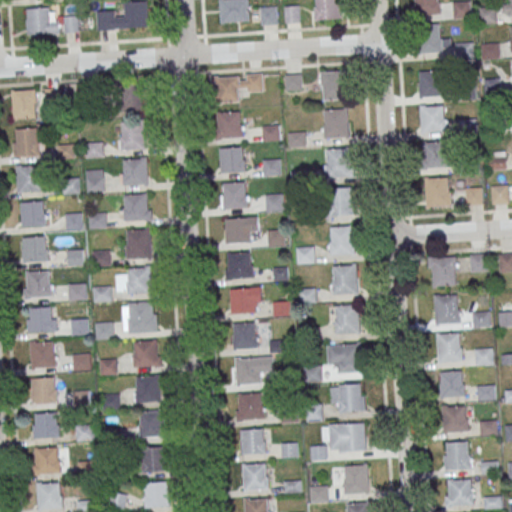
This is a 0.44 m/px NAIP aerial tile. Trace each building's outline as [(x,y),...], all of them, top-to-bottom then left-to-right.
[(220,0),(249,0),(250,20),(221,22),(220,0)] [(340,18),(339,0),(314,0),(314,18),(340,18)] [(439,0),(414,0),(415,13),(440,13),(439,0)] [(452,1),(461,0),(470,0),(471,16),(453,17),(452,1)] [(511,15),(511,0),(510,0),(510,2),(503,2),(503,15),(511,15)] [(149,28),(149,1),(124,2),(124,12),(97,13),(97,29),(149,28)] [(261,5),(261,24),(278,24),(278,5),(261,5)] [(299,22),(299,5),(286,5),(286,22),(299,22)] [(479,6),(496,5),(498,22),(480,23),(479,6)] [(26,8),(27,34),(80,33),(80,16),(52,16),(52,8),(26,8)] [(450,52),(450,37),(440,37),(440,24),(423,24),(423,52),(450,52)] [(455,42),(472,41),(473,57),(456,58),(455,42)] [(481,43),(499,41),(500,58),(482,59),(481,43)] [(419,70),(419,96),(443,96),(443,70),(419,70)] [(322,100),(344,100),(344,71),(322,71),(322,100)] [(239,103),(239,91),(263,91),(263,75),(215,75),(215,103),(239,103)] [(484,78),(501,77),(502,93),(485,94),(484,78)] [(457,82),(475,81),(476,98),(458,99),(457,82)] [(125,85),(125,107),(142,107),(142,85),(125,85)] [(45,90),(60,89),(61,105),(46,106),(45,90)] [(36,90),(12,90),(12,119),(36,119),(36,90)] [(421,131),(446,131),(445,104),(420,105),(421,131)] [(324,137),(348,137),(348,109),(324,109),(324,137)] [(242,112),(217,112),(217,137),(242,137),(242,112)] [(458,119),(476,118),(477,134),(460,135),(458,119)] [(120,121),(120,149),(146,149),(146,121),(120,121)] [(260,127),(278,126),(279,142),(261,143),(260,127)] [(40,128),(14,128),(14,156),(41,156),(40,128)] [(286,134),(304,133),(305,148),(287,149),(286,134)] [(423,166),(448,166),(448,140),(423,140),(423,166)] [(86,143),(102,142),(103,159),(87,160),(86,143)] [(57,146),(73,145),(74,161),(58,162),(57,146)] [(220,147),(220,172),(244,172),(244,147),(220,147)] [(351,177),(351,148),(326,148),(326,177),(351,177)] [(488,151),(505,150),(507,167),(489,168),(488,151)] [(147,185),(147,158),(122,159),(122,185),(147,185)] [(261,162),(279,161),(280,176),(262,178),(261,162)] [(41,192),(41,165),(17,165),(17,192),(41,192)] [(85,172),(103,171),(104,193),(87,195),(85,172)] [(289,173),(307,171),(308,187),(290,188),(289,173)] [(425,177),(425,206),(450,205),(450,176),(425,177)] [(61,180),(79,179),(80,195),(62,196),(61,180)] [(222,209),(247,209),(247,183),(222,183),(222,209)] [(491,185),(508,184),(510,202),(492,203),(491,185)] [(333,188),(333,215),(354,215),(354,188),(333,188)] [(124,194),(124,220),(151,220),(151,194),(124,194)] [(264,197),(282,196),(283,211),(265,213),(264,197)] [(44,201),(22,201),(22,226),(44,226),(44,201)] [(65,215),(81,214),(82,231),(66,232),(65,215)] [(88,215),(106,214),(107,229),(89,230),(88,215)] [(226,218),(226,243),(256,243),(256,218),(226,218)] [(330,254),(354,254),(354,226),(330,226),(330,254)] [(151,258),(151,229),(127,229),(127,258),(151,258)] [(266,232),(284,231),(285,247),(267,248),(266,232)] [(23,261),(47,261),(47,237),(23,237),(23,261)] [(296,250),(313,249),(314,264),(297,266),(296,250)] [(67,251),(83,250),(84,267),(68,268),(67,251)] [(92,253),(110,252),(111,267),(93,268),(92,253)] [(252,252),(226,253),(226,278),(252,278),(252,252)] [(470,253),(487,252),(488,269),(471,271),(470,253)] [(499,253),(511,252),(511,270),(500,271),(499,253)] [(454,255),(431,257),(433,285),(456,283),(454,255)] [(357,266),(333,266),(333,294),(357,294),(357,266)] [(151,268),(127,268),(127,293),(151,293),(151,268)] [(52,298),(52,271),(25,271),(25,298),(52,298)] [(67,286),(85,285),(86,300),(68,301),(67,286)] [(93,289),(110,287),(111,303),(94,304),(93,289)] [(231,313),(253,313),(253,304),(261,304),(261,288),(231,288),(231,313)] [(297,290),(315,289),(316,305),(298,306),(297,290)] [(457,293),(434,295),(436,323),(459,321),(457,293)] [(158,301),(123,302),(123,333),(158,333),(158,301)] [(272,304),(290,302),(291,318),(273,319),(272,304)] [(360,305),(335,305),(335,333),(360,333),(360,305)] [(28,307),(28,332),(56,332),(56,307),(28,307)] [(499,310),(511,309),(511,324),(500,326),(499,310)] [(472,311),(490,310),(491,325),(473,326),(472,311)] [(70,321),(88,320),(89,335),(71,337),(70,321)] [(95,325),(113,323),(114,339),(96,340),(95,325)] [(234,323),(234,349),(258,349),(258,323),(234,323)] [(300,329),(318,328),(319,343),(301,344),(300,329)] [(460,332),(436,334),(439,361),(462,359),(460,332)] [(31,368),(55,368),(55,341),(31,341),(31,368)] [(159,366),(159,341),(132,341),(132,366),(159,366)] [(338,365),(338,372),(361,372),(361,344),(328,344),(328,365),(338,365)] [(475,348),(492,347),(493,362),(476,364),(475,348)] [(502,351),(511,350),(511,362),(502,363),(502,351)] [(72,357),(90,355),(91,371),(73,372),(72,357)] [(236,384),(266,383),(266,373),(273,373),(272,357),(236,358),(236,384)] [(100,361),(116,360),(117,376),(101,377),(100,361)] [(303,368),(321,367),(322,382),(304,384),(303,368)] [(465,395),(465,370),(440,370),(440,395),(465,395)] [(276,373),(294,372),(295,387),(277,389),(276,373)] [(135,401),(160,401),(160,376),(135,376),(135,401)] [(32,378),(32,402),(56,402),(56,378),(32,378)] [(477,384),(495,383),(496,399),(478,400),(477,384)] [(365,411),(365,385),(331,385),(332,411),(365,411)] [(73,392),(89,391),(91,408),(74,409),(73,392)] [(263,393),(237,393),(237,419),(263,419),(263,393)] [(101,396),(119,395),(120,410),(102,412),(101,396)] [(467,405),(443,405),(443,431),(467,431),(467,405)] [(303,408),(321,406),(322,422),(304,423),(303,408)] [(279,409),(297,408),(298,423),(280,425),(279,409)] [(163,437),(163,411),(138,411),(138,437),(163,437)] [(61,413),(33,413),(33,438),(61,438),(61,413)] [(480,420),(498,419),(499,434),(481,436),(480,420)] [(322,424),(323,442),(331,442),(332,451),(366,450),(365,423),(322,424)] [(75,427),(93,426),(94,441),(76,442),(75,427)] [(102,430),(119,429),(120,445),(103,446),(102,430)] [(265,429),(241,429),(241,454),(265,454),(265,429)] [(468,439),(445,441),(447,469),(470,467),(468,439)] [(280,445),(297,444),(298,459),(281,460),(280,445)] [(168,472),(168,446),(141,446),(141,472),(168,472)] [(61,474),(61,447),(34,447),(34,474),(61,474)] [(482,460),(499,459),(500,471),(482,472),(482,460)] [(77,463),(95,462),(96,477),(78,478),(77,463)] [(267,490),(267,464),(244,464),(244,490),(267,490)] [(344,493),(368,493),(368,465),(344,465),(344,493)] [(447,504),(473,504),(473,478),(447,478),(447,504)] [(171,481),(144,481),(144,507),(171,507),(171,481)] [(37,509),(63,509),(63,482),(37,482),(37,509)] [(309,488),(327,487),(328,503),(310,504),(309,488)] [(108,506),(125,509),(128,494),(110,492),(108,506)] [(484,495),(502,495),(502,507),(485,508),(484,495)] [(270,511),(270,499),(245,499),(245,511),(270,511)] [(346,511),(371,511),(371,503),(346,503),(346,511)]
